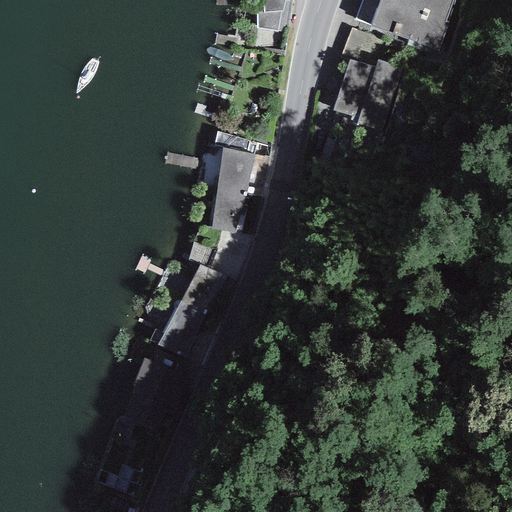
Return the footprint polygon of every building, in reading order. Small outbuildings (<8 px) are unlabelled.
[(262,0),(263,12),(256,12),(257,28),(277,33),(277,31),(287,32),(292,2),(285,1),(284,0),(262,0)] [(452,0),(380,0),(371,25),(437,50),(447,23),(445,22),(452,0)] [(376,68),(350,60),(332,110),(350,116),(350,120),(383,131),(403,68),(378,60),(376,68)] [(218,187),(245,193),(255,155),(222,149),(218,187)] [(245,193),(218,187),(211,229),(234,233),(245,193)] [(222,276),(199,265),(180,301),(206,313),(222,276)] [(180,301),(157,345),(186,358),(206,313),(180,301)] [(137,384),(124,413),(158,428),(166,412),(173,415),(191,377),(145,356),(133,383),(137,384)]
